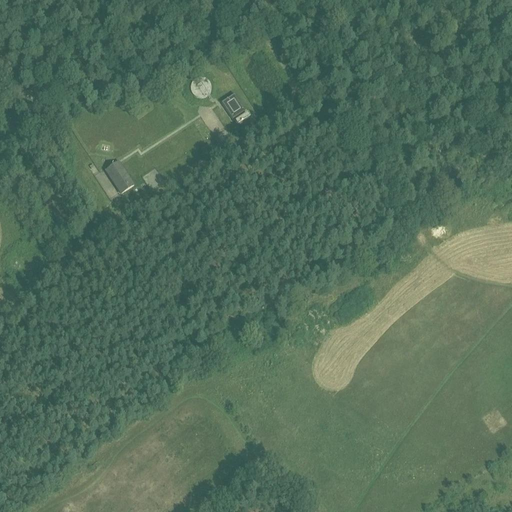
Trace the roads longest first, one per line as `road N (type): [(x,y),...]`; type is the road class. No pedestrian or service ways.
road 1 (track): [(0,304),(118,210),(335,71),(388,46),(445,65),(454,87),(413,207),(424,238)]
road 2 (track): [(411,218),(353,178),(156,312),(0,433)]
road 3 (track): [(285,0),(193,54),(0,38)]
